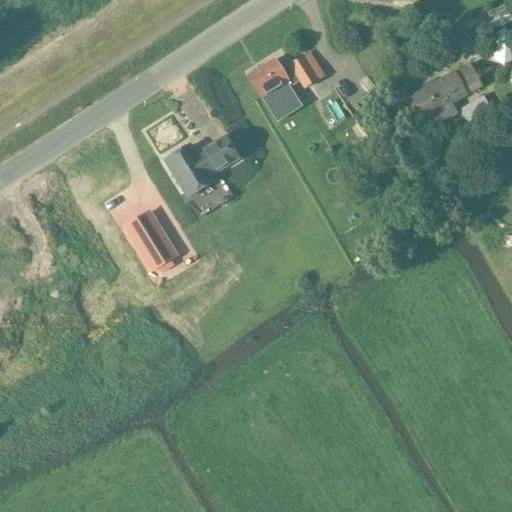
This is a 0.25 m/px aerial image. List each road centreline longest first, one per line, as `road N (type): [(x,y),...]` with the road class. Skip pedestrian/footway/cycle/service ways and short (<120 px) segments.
road 1 (tertiary): [(0,184),(282,0)]
road 2 (track): [(71,317),(0,204)]
